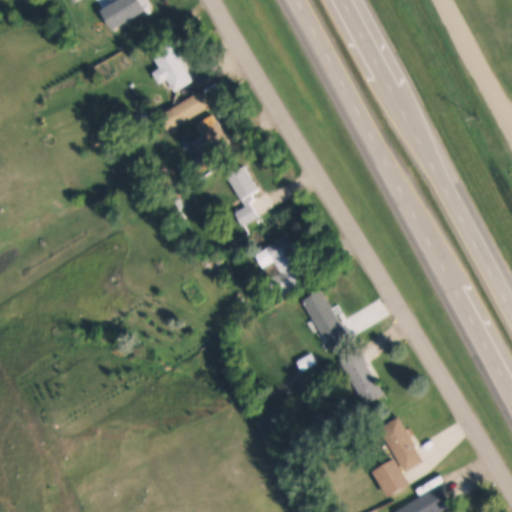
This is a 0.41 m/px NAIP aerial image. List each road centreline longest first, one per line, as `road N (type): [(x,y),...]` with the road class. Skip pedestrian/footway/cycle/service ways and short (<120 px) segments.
road 1 (residential): [(511,489),(215,0)]
road 2 (trunk): [(301,0),(511,391)]
road 3 (trunk): [(511,308),(345,0)]
road 4 (residential): [(451,0),(511,112)]
